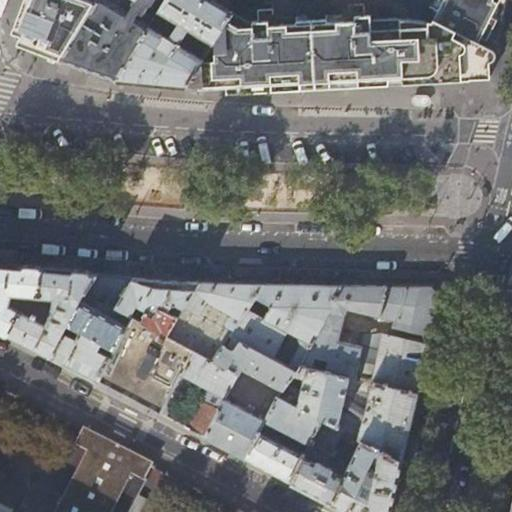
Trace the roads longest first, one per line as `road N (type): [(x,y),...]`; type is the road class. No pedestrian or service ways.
road 1 (residential): [(511,132),(203,119),(0,96)]
road 2 (residential): [(0,227),(121,242),(499,252)]
road 3 (residential): [(301,511),(0,358)]
